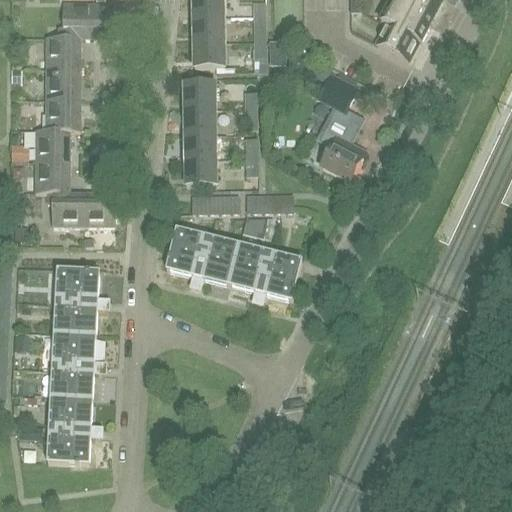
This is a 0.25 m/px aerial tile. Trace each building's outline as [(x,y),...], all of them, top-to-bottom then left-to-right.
[(193,0),(194,22),(224,21),(223,0),(193,0)] [(371,0),(350,0),(350,16),(361,17),(361,2),(372,3),(371,0)] [(394,0),(381,25),(387,28),(377,48),(408,65),(418,45),(420,46),(433,23),(435,24),(444,8),(442,6),(444,0),(394,0)] [(254,7),(254,21),(266,21),(266,7),(254,7)] [(80,42),(80,43),(95,43),(95,8),(64,8),(64,31),(59,31),(59,42),(80,42)] [(95,8),(95,43),(126,43),(126,8),(95,8)] [(225,47),(224,21),(194,22),(194,47),(225,47)] [(266,21),(254,21),(254,46),(266,46),(266,21)] [(80,73),(80,43),(80,42),(59,42),(47,42),(47,73),(80,73)] [(266,61),(266,46),(254,46),(254,61),(254,76),(266,76),(266,61)] [(225,72),(225,47),(194,47),(195,73),(225,72)] [(270,47),(270,69),(285,69),(284,47),(270,47)] [(80,73),(47,73),(47,104),(80,104),(80,73)] [(21,74),(12,74),(12,86),(21,86),(21,74)] [(185,114),(216,113),(215,88),(185,88),(185,114)] [(245,115),(257,115),(257,97),(245,97),(245,115)] [(47,104),(47,135),(80,135),(80,104),(47,104)] [(185,114),(185,139),(216,139),(216,113),(185,114)] [(258,134),(257,115),(245,115),(246,134),(258,134)] [(36,167),(70,167),(70,136),(80,136),(80,135),(47,135),(36,135),(36,167)] [(322,172),(350,187),(363,163),(351,157),(354,151),(325,135),(319,145),(332,152),(322,172)] [(186,165),(216,165),(216,139),(185,139),(186,165)] [(246,143),(246,162),(258,162),(258,143),(246,143)] [(24,149),(11,149),(11,165),(24,165),(24,149)] [(222,155),(220,176),(233,177),(236,157),(222,155)] [(258,180),(258,162),(246,162),(246,180),(258,180)] [(217,190),(216,165),(186,165),(186,190),(217,190)] [(79,166),(70,167),(70,175),(79,175),(79,166)] [(70,167),(36,167),(36,198),(48,198),(70,198),(70,197),(70,167)] [(23,170),(12,170),(12,181),(14,181),(19,181),(23,177),(23,170)] [(84,232),(84,197),(70,197),(70,198),(48,198),(48,209),(53,209),(53,232),(84,232)] [(84,197),(84,232),(116,232),(116,197),(84,197)] [(239,200),(192,201),(192,218),(239,218),(239,200)] [(293,200),(247,201),(247,218),(294,217),(293,200)] [(27,232),(14,232),(14,246),(27,246),(27,232)] [(229,290),(239,249),(177,233),(166,274),(193,281),(192,284),(197,286),(202,287),(203,283),(229,290)] [(292,306),(302,265),(239,249),(229,290),(255,296),(254,300),(264,303),(265,299),(292,306)] [(0,267),(0,295),(11,296),(13,268),(0,267)] [(102,314),(102,309),(103,304),(99,304),(100,276),(58,274),(55,339),(97,341),(98,314),(102,314)] [(0,319),(10,320),(11,296),(0,295),(0,319)] [(0,319),(0,343),(9,344),(10,320),(0,319)] [(99,378),(99,373),(99,368),(95,368),(97,341),(55,339),(51,402),(93,405),(95,378),(99,378)] [(9,344),(0,343),(0,367),(8,368),(9,344)] [(95,442),(96,437),(96,432),(92,431),(93,405),(51,402),(48,467),(90,469),(91,442),(95,442)] [(42,444),(42,431),(18,431),(17,443),(42,444)]
